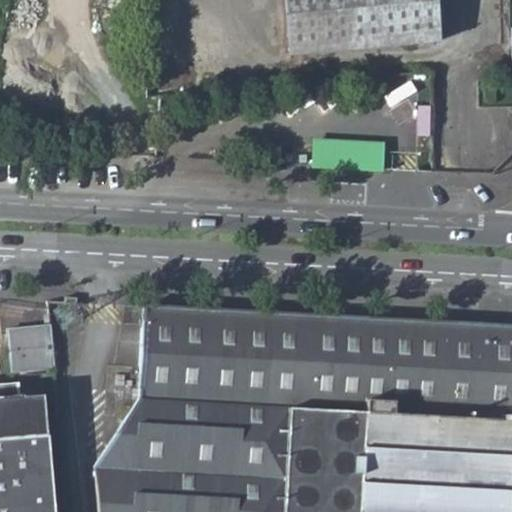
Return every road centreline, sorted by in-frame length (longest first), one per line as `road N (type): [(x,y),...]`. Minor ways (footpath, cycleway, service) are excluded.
road 1 (primary): [(0,250),(511,278)]
road 2 (primary): [(511,231),(0,205)]
